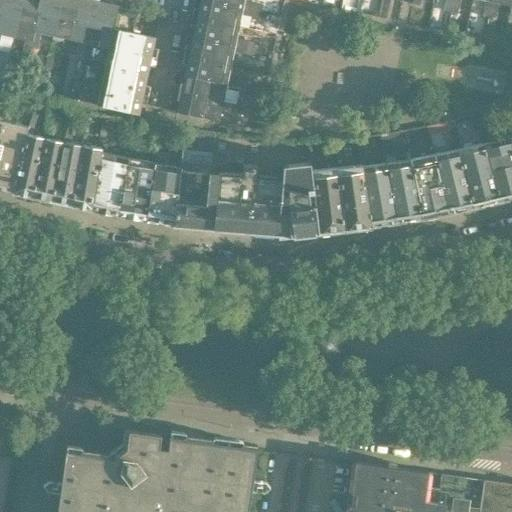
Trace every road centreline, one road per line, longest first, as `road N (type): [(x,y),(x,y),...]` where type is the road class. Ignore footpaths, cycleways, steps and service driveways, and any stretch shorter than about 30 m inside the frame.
road 1 (residential): [(511,232),(348,263),(189,262),(0,220)]
road 2 (residential): [(281,426),(511,456)]
